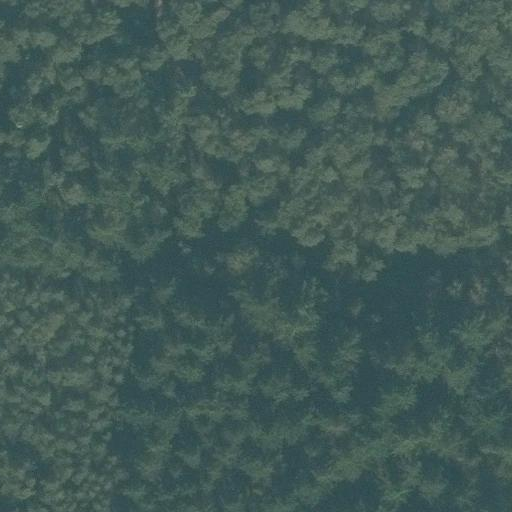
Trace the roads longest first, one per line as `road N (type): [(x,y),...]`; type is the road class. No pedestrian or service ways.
road 1 (track): [(175,0),(115,511)]
road 2 (track): [(0,257),(511,298)]
